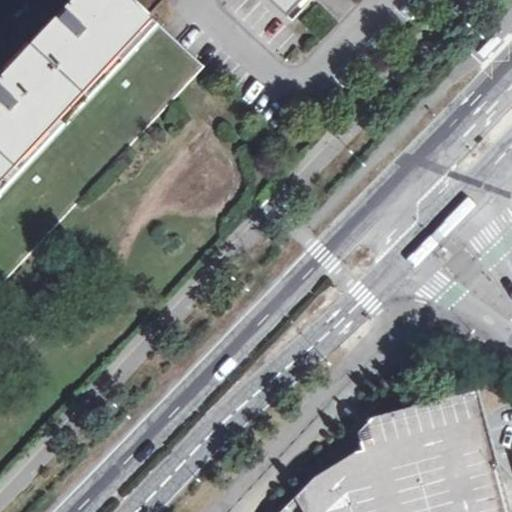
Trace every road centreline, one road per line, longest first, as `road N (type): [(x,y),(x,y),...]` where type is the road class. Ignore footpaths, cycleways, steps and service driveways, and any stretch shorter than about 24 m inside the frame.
road 1 (primary): [(374,205),(79,511)]
road 2 (primary): [(134,511),(225,414),(410,257)]
road 3 (tertiary): [(410,257),(451,293),(511,328)]
road 4 (primary): [(511,61),(425,149)]
